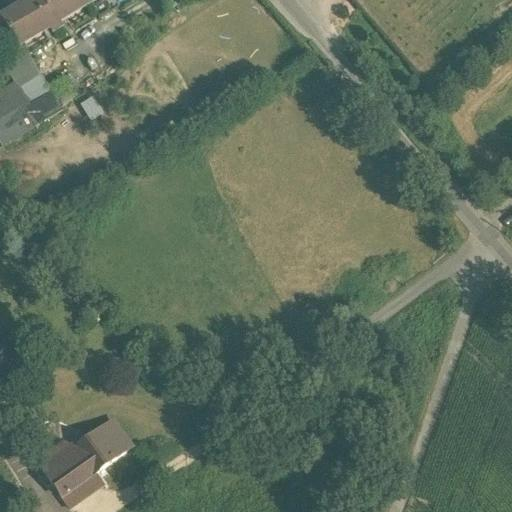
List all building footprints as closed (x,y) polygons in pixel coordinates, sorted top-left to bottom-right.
[(81,0),(33,0),(0,21),(0,26),(14,49),(16,52),(46,33),(49,38),(59,32),(56,27),(86,7),(81,0)] [(22,60),(0,74),(11,92),(16,99),(38,85),(22,60)] [(11,92),(0,99),(0,150),(3,155),(59,118),(38,85),(16,99),(11,92)] [(109,468),(127,455),(118,443),(111,447),(103,436),(92,444),(109,468)] [(92,444),(82,451),(82,452),(73,459),(78,465),(66,474),(78,490),(109,468),(92,444)] [(66,474),(78,465),(73,459),(42,481),(47,488),(66,474)] [(66,474),(47,488),(59,504),(78,490),(66,474)]
